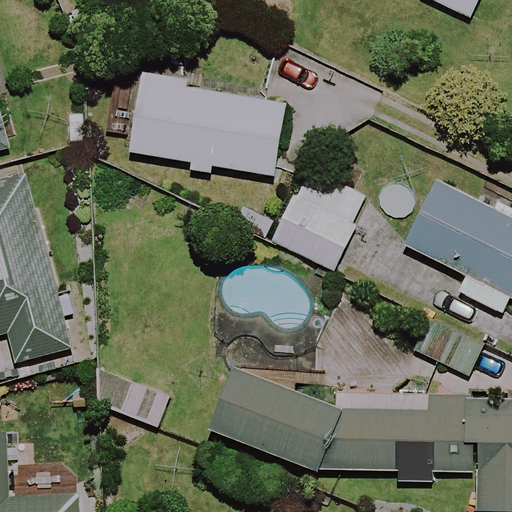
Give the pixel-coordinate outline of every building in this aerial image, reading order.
[(479,0),(424,0),(468,23),(479,0)] [(139,98),(111,93),(104,136),(132,140),(129,156),(187,166),(185,176),(220,182),(222,172),(272,180),(283,109),(183,92),(184,84),(142,77),(139,98)] [(366,202),(306,173),(271,246),(331,274),(366,202)] [(68,354),(23,183),(0,189),(0,338),(8,337),(16,368),(68,354)] [(511,223),(436,187),(405,250),(463,278),(455,295),(501,318),(510,300),(511,301),(511,223)] [(484,344),(430,317),(412,352),(467,380),(484,344)] [(333,405),(233,365),(206,433),(319,478),(321,474),(396,477),(396,487),(432,489),(432,479),(475,481),(473,511),(511,511),(511,401),(334,393),(333,405)] [(169,400),(105,378),(94,410),(158,433),(169,400)] [(5,498),(2,437),(0,436),(0,511),(80,511),(80,495),(5,498)]
